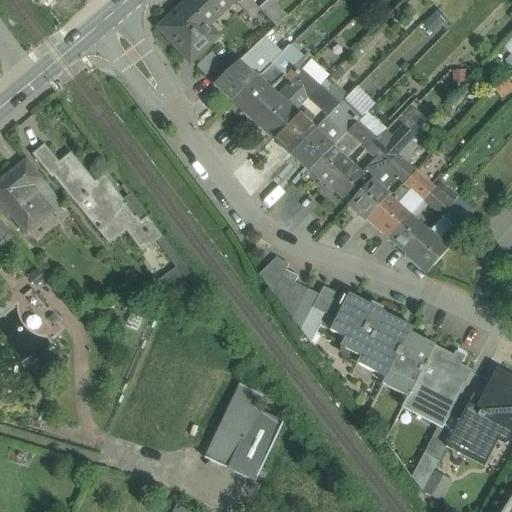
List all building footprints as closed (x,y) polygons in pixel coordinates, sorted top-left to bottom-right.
[(189,0),(169,18),(170,20),(161,28),(190,60),(214,37),(204,26),(232,0),(189,0)] [(287,17),(270,0),(268,0),(259,8),(276,27),(287,17)] [(282,54),(265,38),(252,50),(270,66),(283,54),(282,54)] [(289,47),(282,54),(283,54),(292,62),(295,59),(292,56),(296,53),(289,47)] [(229,54),(206,75),(215,85),(238,63),(229,54)] [(292,62),(283,54),(270,66),(289,82),(290,83),(302,71),(292,62)] [(238,63),(215,85),(233,102),(256,79),(239,62),(238,63)] [(270,66),(256,79),(275,96),(289,82),(270,66)] [(313,80),(302,71),(290,83),(305,96),(308,99),(320,87),(313,80)] [(321,77),(318,80),(316,78),(313,80),(320,87),(326,81),(321,77)] [(256,79),(233,102),(252,119),(275,96),(256,79)] [(275,96),(292,111),(305,96),(290,83),(289,82),(275,96)] [(339,104),(320,87),(308,99),(328,116),(339,104)] [(275,96),(252,119),(271,137),(294,113),(292,111),(275,96)] [(313,130),(290,153),(309,170),(332,147),(347,133),(358,121),(359,121),(364,115),(347,97),(340,104),(339,104),(328,116),(328,117),(320,124),(318,126),(317,130),(315,132),(313,130)] [(328,116),(308,99),(301,107),(320,124),(328,117),(328,116)] [(294,113),(271,137),(290,153),(313,130),(294,113)] [(359,121),(358,121),(347,133),(360,145),(366,151),(378,138),(359,121)] [(392,138),(386,144),(389,147),(398,155),(414,138),(402,128),(392,138)] [(384,132),(378,138),(386,144),(392,138),(385,132),(384,132)] [(332,147),(345,159),(360,145),(347,133),(332,147)] [(366,151),(375,160),(376,159),(377,160),(389,147),(386,144),(378,138),(366,151)] [(60,168),(43,147),(33,155),(51,177),(53,176),(52,175),(60,168)] [(345,159),(332,147),(309,170),(329,188),(352,165),(345,159)] [(352,165),(329,188),(349,205),(371,182),(385,168),(386,168),(397,156),(398,155),(389,147),(377,160),(376,159),(375,160),(363,173),(354,166),(352,165)] [(406,163),(397,156),(386,168),(404,184),(416,172),(409,166),(412,162),(409,159),(406,163)] [(122,201),(103,177),(94,183),(94,186),(90,189),(78,174),(79,173),(69,160),(60,168),(52,175),(53,176),(107,241),(123,229),(125,232),(132,227),(136,233),(144,228),(154,241),(161,235),(131,195),(122,201)] [(40,179),(26,162),(16,170),(29,187),(30,186),(40,179)] [(29,187),(16,170),(0,183),(0,201),(26,233),(52,212),(30,186),(29,187)] [(434,188),(416,172),(404,184),(410,189),(423,201),(434,188)] [(30,186),(52,212),(61,223),(70,215),(40,179),(30,186)] [(371,182),(349,205),(368,222),(390,199),(371,182)] [(457,198),(444,186),(438,192),(452,204),(457,198)] [(438,192),(434,188),(423,201),(441,217),(452,205),(452,204),(438,192)] [(396,204),(410,216),(423,201),(410,189),(396,204)] [(390,199),(368,222),(388,240),(410,216),(396,204),(390,199)] [(464,214),(452,205),(441,217),(452,227),(461,235),(473,222),(467,217),(470,214),(467,211),(464,214)] [(410,216),(388,240),(406,256),(428,232),(410,216)] [(452,227),(441,217),(428,232),(439,242),(443,237),(452,227)] [(0,220),(0,248),(14,237),(0,220)] [(461,235),(452,227),(443,237),(452,245),(461,235)] [(428,232),(406,256),(427,274),(448,250),(439,242),(428,232)] [(275,259),(259,276),(273,294),(285,270),(287,265),(275,259)] [(297,277),(285,270),(273,294),(282,306),(294,283),(297,277)] [(294,283),(282,306),(291,319),(306,290),(294,283)] [(336,294),(323,287),(319,296),(301,331),(310,343),(332,302),(336,294)] [(319,296),(306,290),(291,319),(301,331),(319,296)] [(384,313),(349,294),(343,306),(330,330),(345,338),(340,346),(362,357),(384,314),(384,313)] [(332,302),(320,325),(330,330),(343,306),(332,302)] [(412,328),(384,314),(362,357),(358,364),(387,378),(410,333),(412,328)] [(387,378),(384,384),(409,397),(434,347),(435,346),(410,333),(387,378)] [(453,357),(434,347),(409,397),(406,402),(425,411),(428,405),(447,415),(470,373),(450,363),(453,357)] [(511,383),(498,376),(478,414),(466,437),(458,453),(460,454),(462,450),(481,459),(498,426),(511,433),(511,383)] [(232,400),(256,411),(264,396),(239,384),(232,400)] [(256,411),(232,400),(204,459),(255,483),(283,424),(256,411)] [(478,414),(466,408),(459,421),(454,431),(466,437),(478,414)] [(459,421),(447,415),(441,428),(436,426),(422,454),(424,455),(438,463),(446,447),(454,431),(459,421)] [(466,437),(454,431),(446,447),(458,453),(466,437)] [(424,455),(411,478),(422,493),(438,463),(424,455)] [(511,511),(511,498),(502,511),(511,511)]
